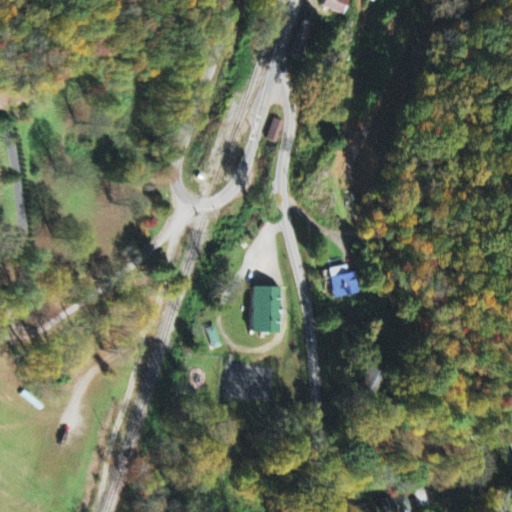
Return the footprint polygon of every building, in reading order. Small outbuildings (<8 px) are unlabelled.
[(350,0),(322,0),(320,7),(345,16),(350,0)] [(319,26),(301,21),(291,54),(309,59),(319,26)] [(267,140),(279,144),(286,124),(275,119),(267,140)] [(327,270),(333,300),(361,294),(356,272),(349,274),(347,266),(327,270)] [(280,289),(249,288),(248,334),(279,335),(280,289)] [(221,347),(215,327),(205,330),(211,350),(221,347)]
